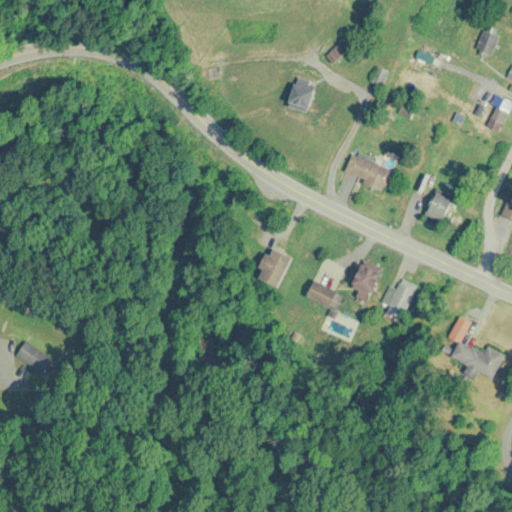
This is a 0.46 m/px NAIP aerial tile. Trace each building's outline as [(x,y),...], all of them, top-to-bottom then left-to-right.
[(477,49),(493,55),(500,36),(484,30),(477,49)] [(334,63),(340,55),(334,49),(327,56),(334,63)] [(389,72),(379,67),(371,81),(381,86),(389,72)] [(289,108),(310,113),(317,86),(296,80),(289,108)] [(502,128),(511,107),(511,103),(502,98),(491,122),(502,128)] [(346,173),(386,193),(396,173),(357,153),(346,173)] [(442,224),(452,200),(435,193),(426,218),(442,224)] [(511,220),(511,194),(501,214),(511,220)] [(279,287),(293,255),(270,245),(256,277),(279,287)] [(369,296),(382,272),(363,262),(350,286),(369,296)] [(331,307),(339,292),(315,279),(307,294),(331,307)] [(402,279),(389,304),(405,312),(418,287),(402,279)] [(485,351),(460,339),(451,358),(493,378),(505,353),(488,344),(485,351)] [(53,357),(26,340),(16,356),(43,373),(53,357)]
